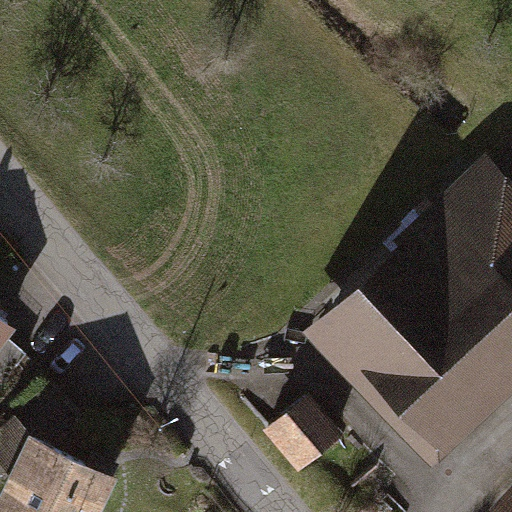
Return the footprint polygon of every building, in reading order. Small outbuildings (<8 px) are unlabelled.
[(511,365),(511,224),(481,254),(439,210),(331,313),(443,430),(511,365)] [(0,333),(8,320),(0,314),(0,333)] [(306,456),(335,433),(304,395),(275,418),(306,456)] [(22,460),(35,435),(16,416),(0,430),(0,457),(11,471),(22,460)] [(92,463),(35,435),(22,460),(32,464),(13,503),(31,511),(90,511),(115,463),(96,454),(92,463)]
